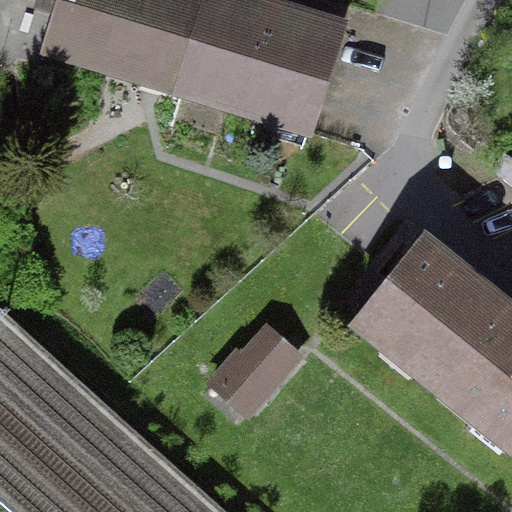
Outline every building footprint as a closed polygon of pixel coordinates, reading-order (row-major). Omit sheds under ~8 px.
[(60,0),(45,49),(179,89),(206,0),(60,0)] [(308,129),(338,33),(273,13),(232,0),(206,0),(179,89),(308,129)] [(245,162),(252,137),(221,128),(214,152),(245,162)] [(511,314),(479,288),(419,240),(357,318),(478,415),(511,372),(511,314)] [(244,360),(237,354),(213,381),(203,393),(238,424),(248,412),(296,357),(268,332),(244,360)] [(511,372),(478,415),(511,442),(511,372)]
